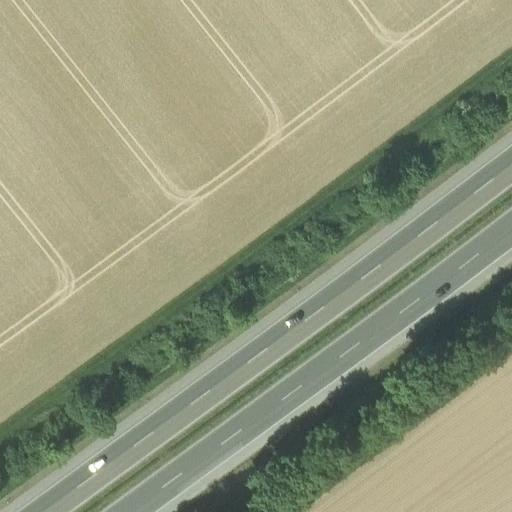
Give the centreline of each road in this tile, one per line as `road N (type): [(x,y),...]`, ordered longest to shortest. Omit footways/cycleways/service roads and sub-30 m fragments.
road 1 (track): [(0,430),(511,56)]
road 2 (motorway): [(511,168),(56,511)]
road 3 (motorway): [(140,511),(511,232)]
